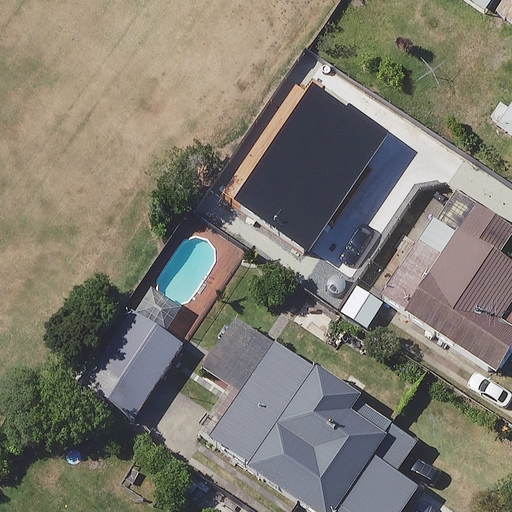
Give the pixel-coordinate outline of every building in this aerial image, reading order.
[(511,101),(492,131),(511,143),(511,101)] [(360,246),(276,185),(239,237),(323,297),(360,246)] [(511,330),(511,281),(412,212),(357,291),(489,383),(511,349),(511,342),(506,339),(511,330)] [(178,353),(128,318),(80,389),(131,423),(178,353)] [(411,451),(233,325),(200,373),(236,398),(203,445),(298,511),(402,511),(414,496),(390,480),(411,451)]
